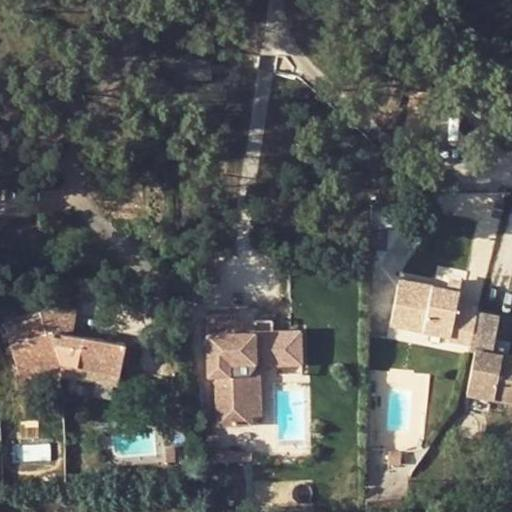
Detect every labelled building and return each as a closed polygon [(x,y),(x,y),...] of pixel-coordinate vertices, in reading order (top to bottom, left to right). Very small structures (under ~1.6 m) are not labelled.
[(448,288),(459,290),(461,279),(450,277),(448,288)] [(399,280),(391,324),(450,335),(449,340),(471,344),(477,310),(478,306),(457,303),(459,290),(399,280)] [(76,305),(36,298),(40,312),(44,327),(71,332),(76,305)] [(475,349),(468,393),(511,400),(511,354),(503,353),(493,351),(494,345),(500,314),(477,310),(471,344),(470,348),(475,349)] [(118,371),(124,341),(71,332),(44,327),(40,312),(4,323),(20,372),(61,360),(118,371)] [(302,359),(301,331),(272,332),(236,334),(235,322),(235,316),(207,317),(208,361),(216,361),(216,377),(218,427),(251,425),(251,418),(249,374),(256,367),(259,367),(285,366),(285,359),(302,359)] [(236,334),(272,332),(272,321),(235,322),(236,334)] [(494,345),(493,351),(503,353),(504,346),(494,345)] [(58,373),(116,385),(118,371),(61,360),(58,373)] [(216,377),(216,361),(208,361),(209,377),(216,377)] [(261,417),(259,367),(256,367),(249,374),(251,418),(261,417)] [(228,454),(219,454),(218,438),(207,438),(208,464),(229,464),(228,454)] [(253,463),(252,453),(228,454),(229,464),(253,463)]
